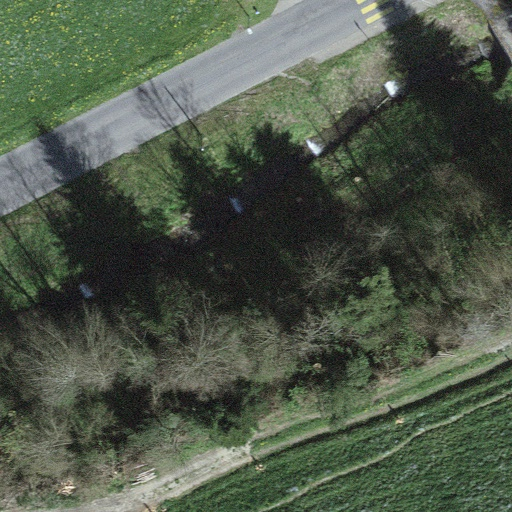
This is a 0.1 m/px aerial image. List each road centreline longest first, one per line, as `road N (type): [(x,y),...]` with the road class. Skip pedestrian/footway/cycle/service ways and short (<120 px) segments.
road 1 (track): [(85,511),(434,381),(511,341)]
road 2 (unclassified): [(0,187),(366,0)]
